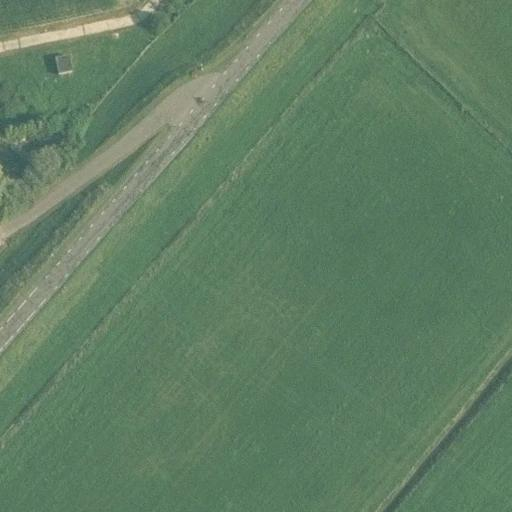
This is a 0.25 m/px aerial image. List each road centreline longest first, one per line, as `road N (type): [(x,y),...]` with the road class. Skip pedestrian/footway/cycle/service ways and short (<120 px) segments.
road 1 (unclassified): [(0,340),(302,0)]
road 2 (track): [(167,0),(137,18),(0,45)]
